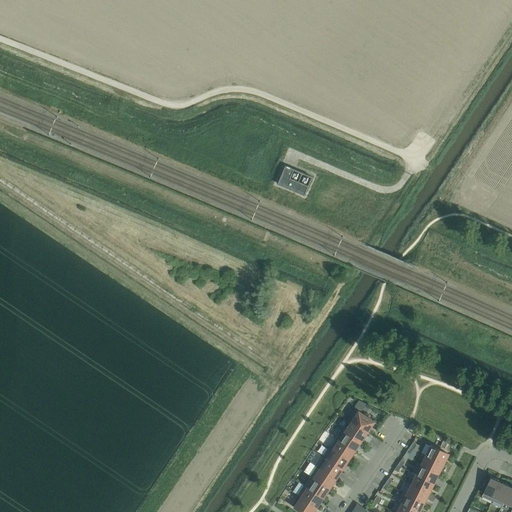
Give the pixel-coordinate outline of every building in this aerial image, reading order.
[(312,177),(286,166),(278,185),(305,196),(312,177)] [(348,419),(367,432),(374,422),(355,409),(348,419)] [(361,441),(367,432),(348,419),(342,429),(361,441)] [(336,438),(354,451),(361,441),(342,429),(336,438)] [(348,460),(354,451),(336,438),(329,448),(348,460)] [(426,456),(443,464),(448,454),(431,446),(426,456)] [(323,457),(342,470),(348,460),(329,448),(323,457)] [(443,464),(426,456),(421,465),(438,474),(443,464)] [(323,457),(317,466),(335,479),(342,470),(323,457)] [(438,474),(421,465),(417,475),(434,483),(438,474)] [(317,466),(310,476),(329,489),(335,479),(317,466)] [(429,493),(434,483),(417,475),(412,485),(429,493)] [(323,498),(329,489),(310,476),(304,485),(323,498)] [(483,493),(494,498),(501,482),(491,477),(483,493)] [(511,486),(501,482),(494,498),(503,502),(511,486)] [(298,495),(316,507),(323,498),(304,485),(298,495)] [(429,493),(412,485),(407,494),(403,492),(402,492),(424,503),(429,493)] [(511,486),(503,502),(511,506),(511,486)] [(418,511),(419,511),(424,503),(402,492),(398,502),(418,511)] [(298,495),(291,505),(301,511),(313,511),(316,507),(298,495)] [(418,511),(398,502),(397,502),(402,504),(397,511),(418,511)]
